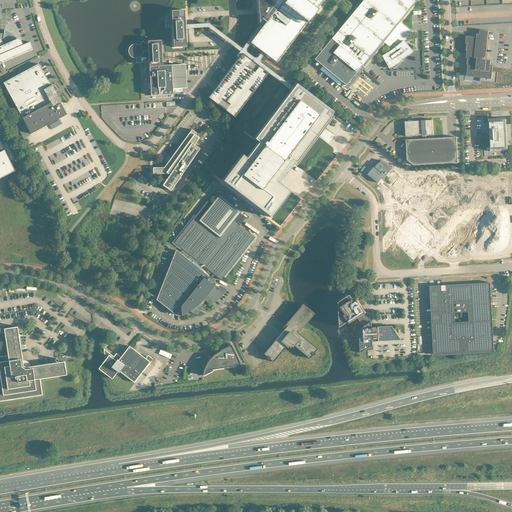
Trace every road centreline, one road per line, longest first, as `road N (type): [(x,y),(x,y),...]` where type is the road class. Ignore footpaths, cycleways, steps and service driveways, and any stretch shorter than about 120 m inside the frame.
road 1 (unclassified): [(0,275),(80,290),(166,341),(206,339),(244,313),(279,244),(339,170)]
road 2 (motorway): [(505,379),(115,469)]
road 3 (motorway): [(511,424),(115,469)]
road 4 (motorway): [(125,483),(511,440)]
road 5 (unclassified): [(36,0),(68,80),(128,148),(159,135),(215,65),(232,32),(231,0)]
road 6 (motorway): [(125,483),(439,488)]
road 7 (unclassified): [(339,170),(373,201),(384,273),(507,267)]
road 8 (unclassified): [(339,170),(391,111),(453,103)]
road 9 (unknown): [(198,114),(211,125),(211,138),(169,192),(133,176)]
road 10 (motorway): [(0,504),(125,483)]
